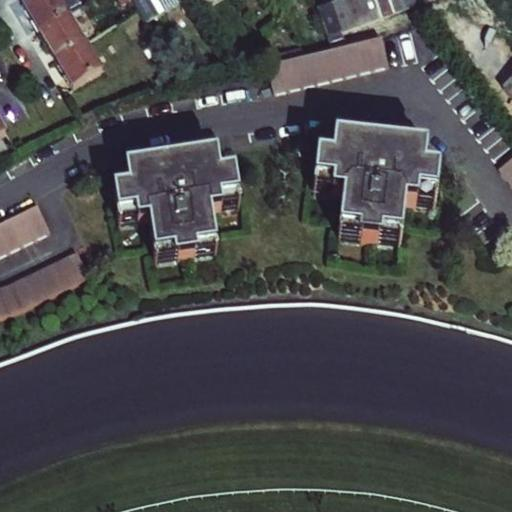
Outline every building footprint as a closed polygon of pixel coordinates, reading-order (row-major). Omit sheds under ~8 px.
[(40,37),(70,18),(59,0),(32,0),(22,7),(40,37)] [(130,0),(139,15),(144,23),(182,0),(130,0)] [(348,0),(344,2),(354,28),(367,23),(358,0),(348,0)] [(358,0),(367,23),(380,18),(373,0),(358,0)] [(373,0),(380,18),(393,13),(388,0),(373,0)] [(388,0),(393,13),(407,8),(403,0),(388,0)] [(403,0),(407,8),(420,4),(418,0),(403,0)] [(511,49),(511,0),(480,0),(504,53),(511,49)] [(341,33),(354,28),(344,2),(331,7),(341,33)] [(341,33),(331,7),(317,12),(328,43),(342,37),(341,33)] [(87,46),(70,18),(40,37),(56,64),(87,46)] [(335,84),(350,80),(364,76),(379,72),(392,69),(384,40),(374,43),(371,44),(361,47),(356,48),(347,51),(342,52),(332,55),(328,56),(314,60),(307,62),(299,65),(285,69),(271,73),(274,85),(278,99),(292,95),(307,91),(322,87),(335,84)] [(104,75),(87,46),(56,64),(74,94),(104,75)] [(511,78),(499,89),(511,103),(511,78)] [(427,177),(429,157),(340,148),(338,168),(321,167),(319,191),(338,193),(337,204),(348,205),(345,239),(365,241),(364,248),(385,250),(386,243),(405,245),(408,211),(420,213),(422,201),(439,203),(442,178),(427,177)] [(220,161),(131,174),(135,195),(119,197),(122,222),(139,219),(141,229),(154,227),(159,262),(179,258),(180,266),(201,263),(200,255),(220,252),(215,218),(226,216),(224,206),(242,203),(238,178),(223,181),(220,161)] [(511,166),(499,177),(508,188),(511,193),(511,166)] [(337,204),(338,193),(319,191),(318,202),(337,204)] [(422,201),(420,213),(438,214),(439,203),(422,201)] [(243,213),(242,203),(224,206),(226,216),(243,213)] [(0,261),(3,261),(15,255),(29,248),(42,242),(55,236),(43,210),(30,216),(16,222),(3,228),(0,229),(0,261)] [(124,232),(141,229),(139,219),(122,222),(124,232)] [(345,246),(364,248),(365,241),(345,239),(345,246)] [(405,245),(386,243),(385,250),(404,252),(405,245)] [(220,252),(200,255),(201,263),(221,260),(220,252)] [(0,293),(0,322),(11,320),(25,316),(30,314),(43,307),(56,301),(71,294),(83,287),(97,281),(84,255),(71,262),(58,268),(43,275),(31,281),(17,288),(13,290),(4,292),(0,293)] [(179,258),(159,262),(160,269),(180,266),(179,258)]
